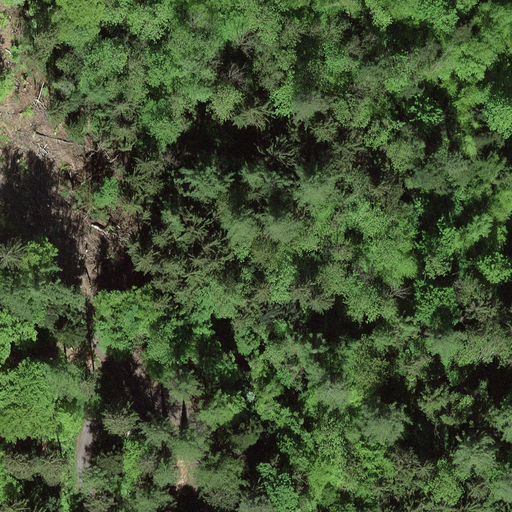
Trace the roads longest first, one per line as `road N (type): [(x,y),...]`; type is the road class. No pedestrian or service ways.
road 1 (track): [(175,511),(192,445),(158,387),(119,386),(112,511)]
road 2 (track): [(119,386),(0,124)]
